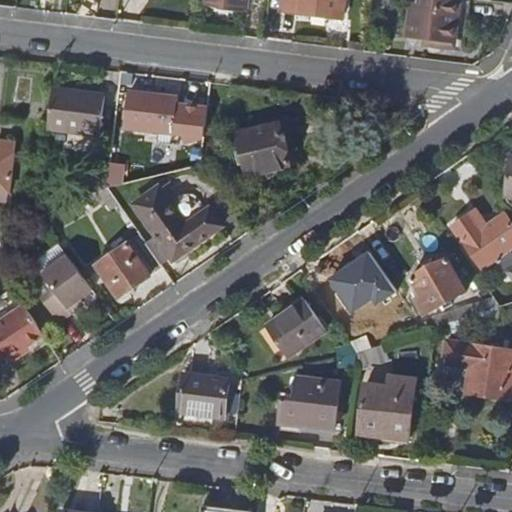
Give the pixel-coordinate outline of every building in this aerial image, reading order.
[(345,19),(347,0),(286,0),(285,10),(345,19)] [(458,47),(463,0),(416,0),(411,41),(458,47)] [(105,94),(55,88),(50,128),(99,134),(105,94)] [(177,99),(132,93),(128,126),(174,132),(177,99)] [(290,121),(282,124),(290,155),(298,153),(290,121)] [(291,165),(290,155),(282,124),(238,134),(249,176),(291,165)] [(0,139),(0,150),(15,152),(17,142),(0,139)] [(0,189),(11,191),(15,152),(0,150),(0,189)] [(76,193),(79,199),(99,191),(108,187),(110,178),(76,193)] [(161,184),(138,200),(177,257),(224,225),(212,207),(188,223),(161,184)] [(111,208),(120,203),(108,187),(99,191),(111,208)] [(476,212),(472,215),(483,231),(487,227),(476,212)] [(511,222),(507,215),(487,227),(483,231),(472,215),(456,227),(484,268),(496,259),(505,271),(511,265),(511,251),(510,249),(511,248),(511,222)] [(119,298),(164,267),(136,226),(127,232),(133,241),(97,266),(119,298)] [(82,295),(93,288),(69,255),(34,283),(62,320),(74,310),(70,305),(82,295)] [(443,307),(453,301),(468,292),(450,260),(414,279),(419,288),(413,291),(425,315),(443,307)] [(86,301),(82,295),(70,305),(74,310),(86,301)] [(307,298),(268,325),(290,356),(328,329),(307,298)] [(454,307),(453,301),(443,307),(446,311),(454,307)] [(438,321),(440,328),(497,310),(503,307),(499,302),(438,321)] [(26,347),(44,334),(25,305),(0,322),(0,356),(5,353),(9,358),(26,347)] [(338,315),(352,334),(361,328),(347,308),(338,315)] [(500,321),(497,310),(440,328),(443,337),(471,328),(500,321)] [(391,358),(386,344),(359,352),(359,355),(362,367),(391,358)] [(469,396),(511,401),(511,351),(503,351),(503,345),(493,344),(492,349),(448,344),(446,367),(473,370),(469,396)] [(29,351),(26,347),(9,358),(12,362),(29,351)] [(233,380),(187,374),(182,411),(228,418),(233,380)] [(418,380),(393,377),(392,387),(367,384),(361,434),(410,440),(418,380)] [(341,384),(301,379),(298,400),(283,398),(280,423),(335,430),(341,384)]
